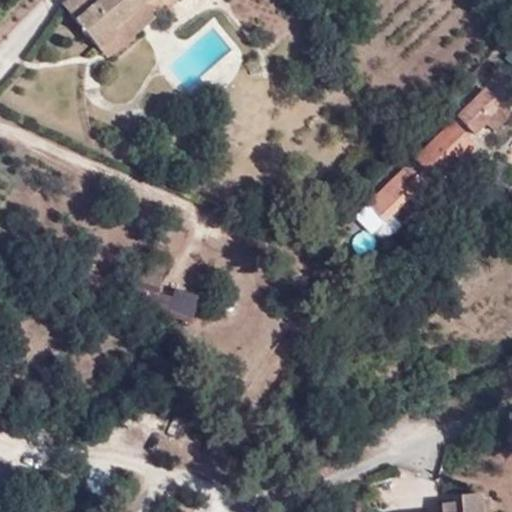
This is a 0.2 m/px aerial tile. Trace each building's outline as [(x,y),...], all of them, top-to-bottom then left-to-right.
[(72,0),(63,8),(70,16),(89,0),(72,0)] [(89,0),(70,16),(96,48),(115,31),(147,4),(151,0),(89,0)] [(106,60),(158,16),(147,4),(115,31),(120,38),(101,53),(106,60)] [(115,31),(96,48),(101,53),(120,38),(115,31)] [(473,136),(484,124),(502,107),(486,89),(456,118),(473,136)] [(494,134),(511,116),(502,107),(484,124),(494,134)] [(477,147),(453,122),(367,205),(384,223),(429,179),(437,187),(477,147)] [(511,170),(511,168),(500,158),(477,184),(490,195),(511,170)] [(119,296),(154,305),(158,290),(124,280),(119,296)] [(487,511),(487,500),(466,501),(466,511),(487,511)]
